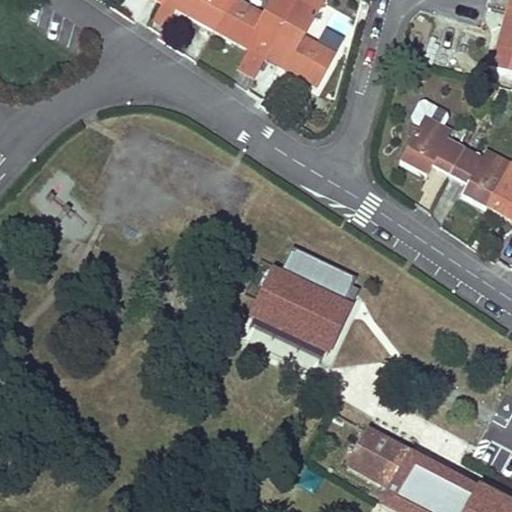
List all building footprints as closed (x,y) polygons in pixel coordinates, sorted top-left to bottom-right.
[(212,33),(230,0),(163,0),(161,4),(174,12),(178,5),(184,8),(180,15),(191,21),(212,33)] [(251,54),(264,61),(296,2),(292,0),(271,0),(263,15),(235,0),(230,0),(212,33),(239,48),(245,51),(248,44),(254,47),(251,54)] [(296,2),(264,61),(277,69),(281,62),(287,65),(283,72),(298,80),(316,90),(335,55),(304,37),(317,13),(296,2)] [(154,16),(168,24),(174,12),(161,4),(154,16)] [(178,5),(174,12),(180,15),(184,8),(178,5)] [(500,34),(489,70),(511,76),(511,14),(506,13),(501,27),(509,29),(507,36),(500,34)] [(509,29),(501,27),(500,34),(507,36),(509,29)] [(248,44),(245,51),(248,52),(238,69),(254,78),(264,61),(251,54),(254,47),(248,44)] [(281,62),(277,69),(283,72),(287,65),(281,62)] [(436,171),(449,178),(464,152),(446,142),(449,133),(424,119),(400,165),(425,179),(432,168),(434,164),(439,167),(436,171)] [(464,152),(449,178),(463,185),(465,181),(470,184),(468,188),(462,198),(486,211),(511,166),(486,153),(482,161),(464,152)] [(511,164),(511,166),(486,211),(507,223),(511,225),(511,164)] [(250,317),(328,354),(350,309),(272,273),(250,317)] [(347,400),(340,411),(362,425),(369,414),(347,400)] [(380,506),(390,511),(511,511),(511,509),(410,455),(410,456),(365,431),(345,468),(388,491),(380,506)] [(511,452),(498,448),(489,471),(511,479),(511,452)]
